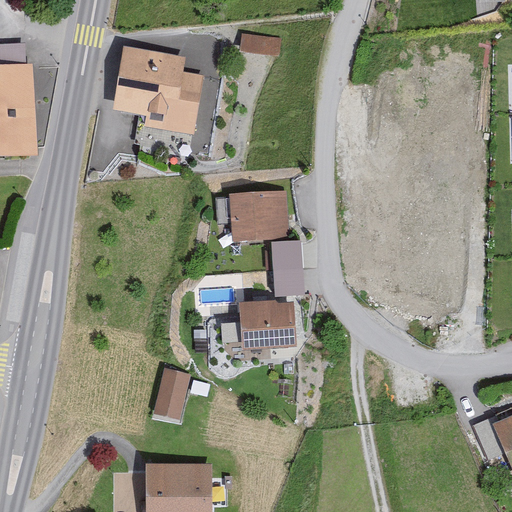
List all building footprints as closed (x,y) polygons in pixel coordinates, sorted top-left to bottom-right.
[(274,41),(243,39),(242,56),(273,58),(274,41)] [(25,69),(24,46),(0,47),(0,164),(39,162),(34,69),(25,69)] [(185,62),(126,53),(116,118),(147,122),(145,132),(192,139),(201,78),(183,75),(185,62)] [(442,291),(445,178),(387,177),(386,220),(350,219),(349,288),(442,291)] [(285,239),(282,195),(231,198),(234,243),(285,239)] [(302,296),(299,245),(273,247),(276,297),(302,296)] [(294,307),(279,308),(274,303),(242,305),(245,360),(270,358),(269,350),(297,348),(294,307)] [(223,319),(224,353),(244,352),(242,319),(223,319)] [(177,421),(189,377),(166,371),(154,415),(177,421)] [(511,416),(496,424),(511,459),(511,416)] [(210,511),(212,467),(149,466),(147,511),(210,511)] [(115,474),(114,511),(144,511),(145,474),(115,474)]
